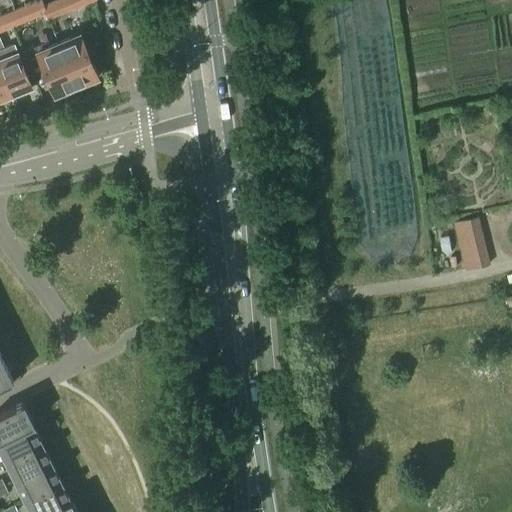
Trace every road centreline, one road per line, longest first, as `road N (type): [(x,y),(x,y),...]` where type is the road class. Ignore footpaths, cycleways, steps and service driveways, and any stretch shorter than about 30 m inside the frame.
road 1 (secondary): [(265,511),(225,119)]
road 2 (secondary): [(201,124),(241,511)]
road 3 (track): [(511,269),(261,311)]
road 4 (residential): [(0,232),(76,345),(73,362),(0,398)]
road 5 (unclassified): [(0,176),(201,124)]
road 6 (unclassified): [(197,101),(0,155)]
